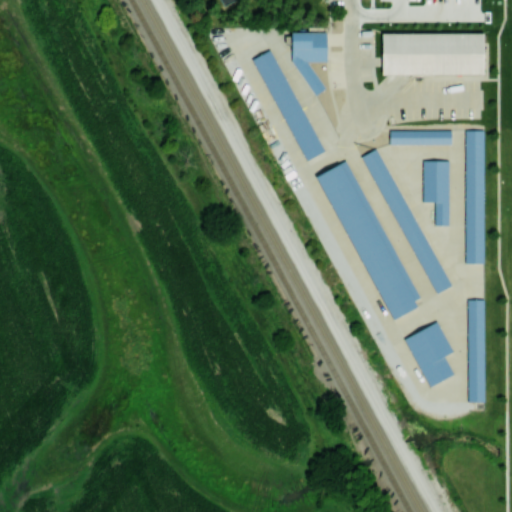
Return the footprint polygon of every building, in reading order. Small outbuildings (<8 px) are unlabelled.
[(381,30),(483,30),(483,71),(382,72),(381,30)] [(268,48),(324,148),(306,158),(250,58),(268,48)] [(450,128),(450,143),(389,143),(389,128),(450,128)] [(466,261),(465,129),(483,129),(483,261),(466,261)] [(451,284),(436,292),(360,155),(376,147),(451,284)] [(317,174),(390,319),(417,306),(413,299),(417,297),(347,159),(317,174)] [(423,201),(435,201),(435,224),(448,224),(449,160),(423,160),(423,201)] [(484,298),(467,299),(468,402),(485,401),(484,298)] [(404,338),(429,386),(453,373),(444,355),(452,350),(437,320),(404,338)]
